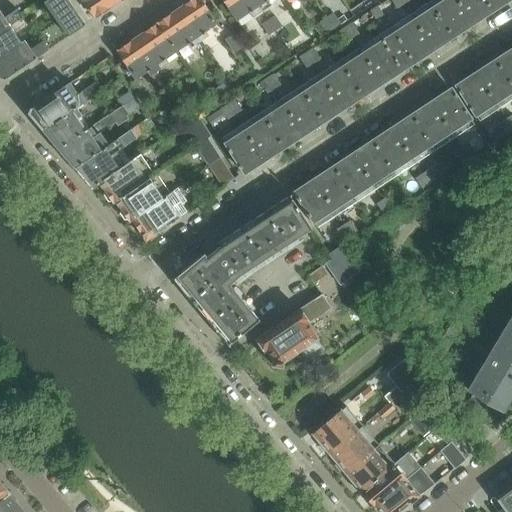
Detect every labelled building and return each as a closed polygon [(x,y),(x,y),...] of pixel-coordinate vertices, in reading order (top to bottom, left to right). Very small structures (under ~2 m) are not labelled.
[(47,0),(44,2),(56,19),(67,37),(85,25),(68,0),(47,0)] [(81,0),(94,18),(115,4),(112,0),(81,0)] [(191,0),(177,10),(199,42),(208,36),(205,32),(217,24),(204,5),(205,1),(203,0),(191,0)] [(254,0),(222,0),(237,21),(249,13),(252,18),(262,12),(254,0)] [(254,0),(262,12),(271,5),(277,0),(254,0)] [(455,0),(444,0),(433,7),(453,37),(472,25),(455,0)] [(483,0),(455,0),(472,25),(481,18),(485,18),(488,15),(490,13),(491,12),(483,0)] [(483,0),(491,12),(494,10),(497,10),(501,7),(502,5),(509,0),(483,0)] [(433,7),(414,19),(434,50),(453,37),(433,7)] [(378,8),(371,12),(376,20),(383,16),(378,8)] [(0,32),(22,17),(17,9),(5,18),(0,10),(0,32)] [(177,10),(157,24),(176,51),(186,44),(189,49),(199,42),(177,10)] [(333,13),(326,17),(334,28),(340,24),(333,13)] [(268,21),(275,31),(282,26),(275,16),(268,21)] [(28,25),(27,23),(22,17),(0,32),(0,57),(22,43),(21,42),(15,34),(28,25)] [(326,17),(320,22),(327,32),(334,28),(326,17)] [(48,50),(67,37),(56,19),(36,33),(43,42),(48,50)] [(414,19),(395,32),(415,62),(418,61),(422,59),(424,56),(434,50),(414,19)] [(268,21),(261,25),(268,36),(275,31),(268,21)] [(352,23),(345,27),(352,39),(359,34),(352,23)] [(157,24),(137,37),(157,64),(176,51),(157,24)] [(345,27),(339,32),(345,43),(352,39),(345,27)] [(395,32),(380,42),(399,73),(400,72),(415,62),(395,32)] [(234,36),(225,41),(235,55),(243,50),(234,36)] [(116,51),(123,62),(135,80),(146,72),(150,77),(161,69),(157,64),(137,37),(116,51)] [(21,42),(22,43),(0,57),(0,78),(6,79),(48,50),(43,42),(31,50),(24,40),(21,42)] [(380,42),(362,54),(381,84),(391,78),(394,77),(398,75),(399,73),(380,42)] [(497,59),(495,60),(511,85),(511,48),(506,53),(502,54),(499,56),(497,59)] [(313,49),(306,53),(314,65),(320,60),(313,49)] [(306,53),(299,58),(307,69),(314,65),(306,53)] [(362,54),(342,67),(362,96),(381,84),(362,54)] [(511,85),(495,60),(475,73),(499,109),(511,99),(511,85)] [(342,67),(323,79),(343,109),(362,96),(342,67)] [(457,85),(456,86),(479,122),(499,109),(475,73),(466,79),(463,80),(459,82),(457,85)] [(274,74),(267,79),(274,90),(281,86),(274,74)] [(137,79),(130,84),(137,94),(144,89),(137,79)] [(267,79),(260,83),(267,95),(274,90),(267,79)] [(323,79),(303,92),(323,122),(325,121),(328,120),(332,118),(333,115),(343,109),(323,79)] [(31,109),(29,114),(43,130),(72,111),(103,91),(97,81),(78,94),(70,83),(31,109)] [(440,96),(431,102),(455,138),(474,125),(451,89),(449,90),(446,91),(442,93),(440,96)] [(227,90),(210,101),(215,109),(232,97),(227,90)] [(116,100),(121,107),(135,98),(130,91),(116,100)] [(303,92),(283,106),(303,136),(313,129),(316,128),(319,126),(321,123),(323,122),(303,92)] [(126,116),(141,106),(135,98),(121,107),(85,131),(59,149),(75,168),(108,145),(100,133),(115,123),(117,126),(128,119),(126,116)] [(234,100),(228,105),(235,116),(242,112),(234,100)] [(210,101),(199,108),(204,116),(215,109),(210,101)] [(431,102),(412,115),(435,150),(455,138),(431,102)] [(228,105),(221,109),(228,120),(235,116),(228,105)] [(283,106),(264,118),(283,148),(303,136),(283,106)] [(72,111),(43,130),(59,149),(85,131),(72,111)] [(218,111),(208,118),(213,127),(224,120),(218,111)] [(412,115),(392,128),(415,163),(435,150),(412,115)] [(202,118),(186,128),(198,147),(211,138),(214,136),(202,118)] [(264,118),(245,131),(264,161),(283,148),(264,118)] [(511,128),(506,119),(499,123),(505,133),(511,129),(511,128)] [(108,145),(75,168),(92,188),(99,183),(119,168),(111,156),(136,138),(150,129),(144,120),(108,145)] [(374,140),(372,141),(396,176),(415,163),(392,128),(383,134),(379,135),(376,137),(374,140)] [(245,131),(225,144),(244,174),(246,173),(250,172),(253,170),(255,167),(264,161),(245,131)] [(211,138),(198,147),(211,167),(224,158),(211,138)] [(362,148),(353,153),(376,189),(396,176),(372,141),(370,142),(367,143),(364,145),(362,148)] [(468,144),(461,148),(467,158),(474,154),(468,144)] [(461,148),(454,153),(461,163),(467,158),(461,148)] [(353,153),(333,166),(357,202),(376,189),(353,153)] [(99,183),(105,191),(104,192),(103,195),(108,201),(111,202),(112,201),(113,203),(116,201),(153,175),(140,154),(119,168),(99,183)] [(224,158),(211,167),(223,185),(236,177),(224,158)] [(333,166),(314,179),(337,215),(357,202),(333,166)] [(429,169),(422,173),(428,184),(435,179),(429,169)] [(120,210),(120,213),(124,220),(127,220),(128,219),(129,221),(170,194),(156,173),(153,175),(116,201),(121,210),(120,210)] [(422,173),(415,178),(422,188),(428,184),(422,173)] [(296,191),(293,193),(317,228),(337,215),(314,179),(304,185),(301,186),(297,189),(296,191)] [(170,194),(129,221),(136,231),(139,232),(139,231),(146,240),(187,212),(173,192),(170,194)] [(389,195),(383,199),(389,209),(396,205),(389,195)] [(218,243),(220,247),(207,257),(204,254),(176,277),(177,278),(178,278),(183,285),(178,289),(198,312),(199,311),(228,346),(259,320),(230,285),(239,276),(312,229),(290,196),(218,243)] [(383,199),(376,204),(383,214),(389,209),(383,199)] [(350,221),(343,225),(350,235),(356,231),(350,221)] [(343,225),(336,230),(343,240),(350,235),(343,225)] [(511,232),(508,229),(503,237),(511,243),(511,242),(511,232)] [(503,237),(498,245),(507,250),(511,243),(503,237)] [(331,259),(324,264),(338,284),(339,283),(340,285),(360,272),(342,245),(328,255),(331,259)] [(498,245),(494,253),(503,258),(507,250),(498,245)] [(494,253),(489,260),(498,266),(503,258),(494,253)] [(489,260),(484,268),(493,273),(498,266),(489,260)] [(484,268),(480,276),(489,281),(493,273),(484,268)] [(480,276),(475,284),(484,289),(489,281),(480,276)] [(475,284),(471,291),(480,297),(484,289),(475,284)] [(471,291),(466,299),(475,304),(480,297),(471,291)] [(273,361),(272,365),(281,367),(282,362),(301,350),(305,357),(322,346),(317,339),(318,338),(308,323),(331,308),(321,294),(256,338),(265,351),(267,350),(273,361)] [(466,299),(461,307),(470,312),(475,304),(466,299)] [(461,307),(457,314),(466,320),(470,312),(461,307)] [(511,313),(467,388),(472,391),(471,392),(476,394),(503,410),(511,394),(511,313)] [(457,314),(452,322),(461,328),(466,320),(457,314)] [(452,322),(447,330),(456,335),(461,328),(452,322)] [(447,330),(443,338),(452,343),(456,335),(447,330)] [(439,343),(438,345),(447,351),(452,343),(443,338),(439,343)] [(467,362),(473,351),(459,343),(453,353),(467,362)] [(438,345),(434,353),(442,358),(447,351),(438,345)] [(429,370),(421,360),(426,355),(419,347),(413,352),(413,351),(402,360),(406,365),(389,379),(401,393),(429,370)] [(434,353),(427,365),(435,370),(439,363),(441,361),(442,358),(434,353)] [(439,363),(435,370),(444,375),(449,366),(441,361),(439,363)] [(449,366),(444,375),(452,380),(458,371),(449,366)] [(375,393),(369,387),(369,386),(361,393),(366,400),(375,393)] [(466,435),(477,426),(486,419),(472,401),(463,408),(468,415),(457,424),(466,435)] [(389,402),(377,413),(383,419),(395,409),(389,402)] [(428,405),(416,415),(427,428),(439,418),(428,405)] [(320,442),(319,447),(324,452),(328,452),(329,453),(362,426),(346,407),(313,434),(320,442)] [(336,462),(335,466),(340,471),(344,471),(345,473),(378,445),(362,426),(329,453),(336,462)] [(444,428),(438,433),(447,445),(451,442),(454,440),(444,428)] [(447,445),(441,451),(455,468),(465,460),(451,442),(447,445)] [(345,473),(352,481),(351,485),(356,491),(360,490),(361,491),(394,464),(378,445),(345,473)] [(361,491),(361,492),(374,508),(421,468),(408,452),(394,464),(361,491)] [(421,468),(374,508),(375,508),(378,511),(399,511),(434,484),(421,468)] [(0,482),(0,501),(9,493),(0,482)] [(511,511),(511,488),(500,497),(499,496),(498,496),(509,511),(507,511),(511,511)] [(9,494),(10,494),(9,493),(0,501),(0,511),(11,511),(19,506),(9,494)]
